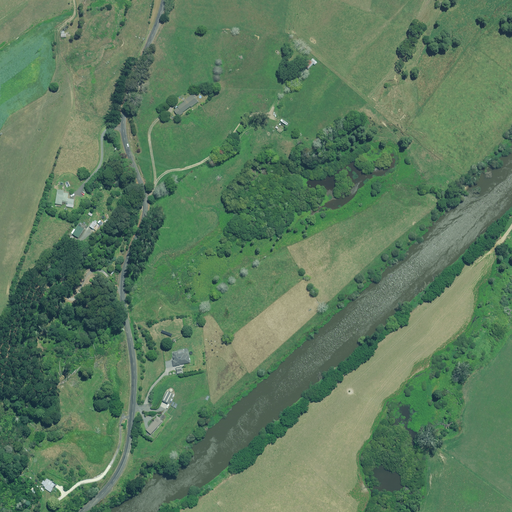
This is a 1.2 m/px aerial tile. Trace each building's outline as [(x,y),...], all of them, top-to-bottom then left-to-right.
[(308,69),(313,64),(315,65),(317,63),(313,59),(311,61),(309,59),(303,65),(308,69)] [(198,102),(193,95),(184,101),(184,102),(178,107),(179,108),(174,111),(178,116),(183,113),(182,112),(191,106),(191,107),(198,102)] [(61,207),(62,202),(67,203),(66,204),(68,204),(67,207),(73,208),(74,200),(68,199),(68,194),(64,193),(64,191),(58,190),(55,206),(61,207)] [(90,227),(98,231),(100,228),(97,225),(98,224),(94,221),(92,224),(90,222),(88,226),(90,227)] [(81,226),(79,224),(73,234),(78,238),(85,228),(81,226)] [(178,354),(178,352),(172,353),(174,360),(172,360),(173,366),(190,363),(188,355),(185,355),(184,353),(178,354)] [(172,394),(167,391),(162,401),(167,404),(172,394)] [(151,434),(162,422),(159,418),(157,417),(154,420),(155,421),(146,430),(151,434)] [(51,492),(56,484),(51,482),(51,481),(47,479),(45,482),(44,481),(42,484),(44,485),(44,486),(46,487),(45,489),(51,492)]
